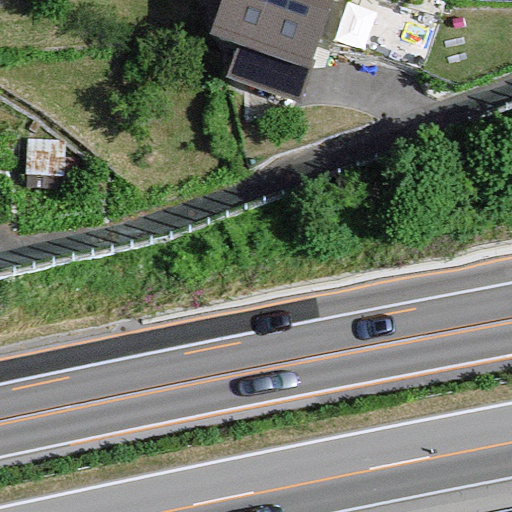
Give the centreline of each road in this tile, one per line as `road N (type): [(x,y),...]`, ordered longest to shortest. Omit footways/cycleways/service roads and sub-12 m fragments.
road 1 (motorway): [(511,315),(0,418)]
road 2 (motorway): [(162,511),(511,444)]
